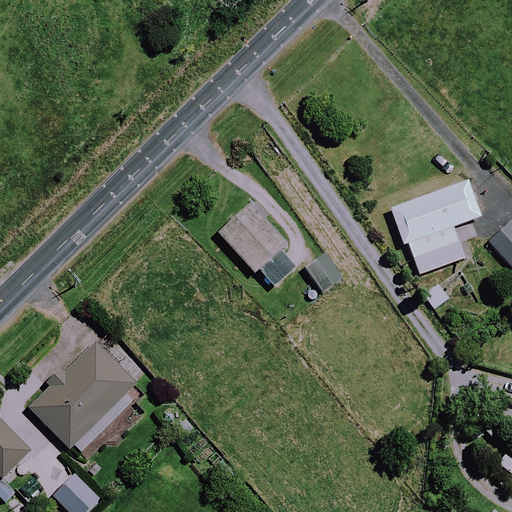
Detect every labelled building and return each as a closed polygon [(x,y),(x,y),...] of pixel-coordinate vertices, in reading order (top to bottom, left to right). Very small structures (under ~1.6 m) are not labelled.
[(465,183),(387,211),(399,246),(405,244),(451,227),(478,218),(465,183)] [(287,248),(251,207),(218,236),(255,277),(287,248)] [(511,224),(510,222),(487,241),(511,269),(511,224)] [(463,260),(451,227),(405,244),(417,276),(463,260)] [(341,279),(324,254),(303,268),(320,293),(341,279)] [(448,302),(438,288),(424,298),(434,312),(448,302)] [(133,385),(94,346),(64,377),(60,373),(47,386),(49,388),(27,411),(67,450),(133,385)] [(29,452),(0,422),(0,479),(0,480),(29,452)] [(84,511),(97,499),(73,476),(51,497),(66,511),(84,511)]
